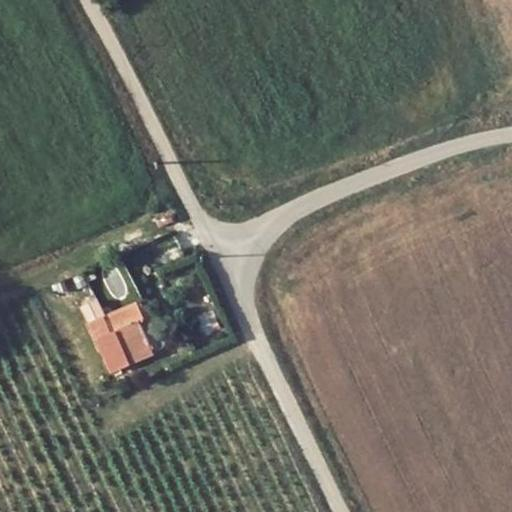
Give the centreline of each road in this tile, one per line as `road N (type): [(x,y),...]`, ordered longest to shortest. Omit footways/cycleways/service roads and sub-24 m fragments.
road 1 (unclassified): [(267,230),(353,185),(486,137),(511,136)]
road 2 (unclassified): [(198,225),(90,0)]
road 3 (unclassified): [(338,511),(245,323)]
